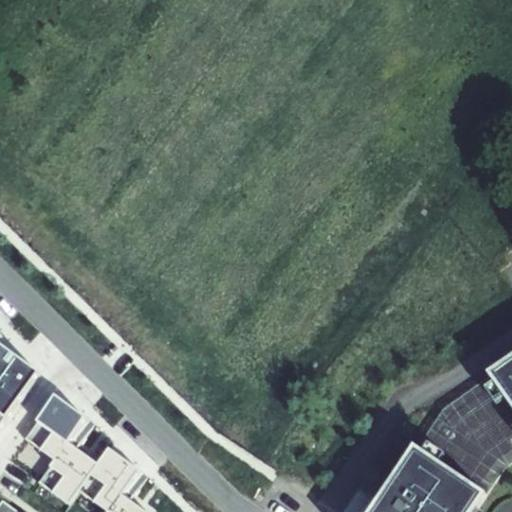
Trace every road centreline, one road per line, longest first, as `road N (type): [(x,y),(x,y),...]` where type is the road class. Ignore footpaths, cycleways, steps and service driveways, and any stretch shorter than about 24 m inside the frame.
road 1 (residential): [(0,269),(250,511)]
road 2 (residential): [(511,338),(457,378),(403,397),(325,511)]
